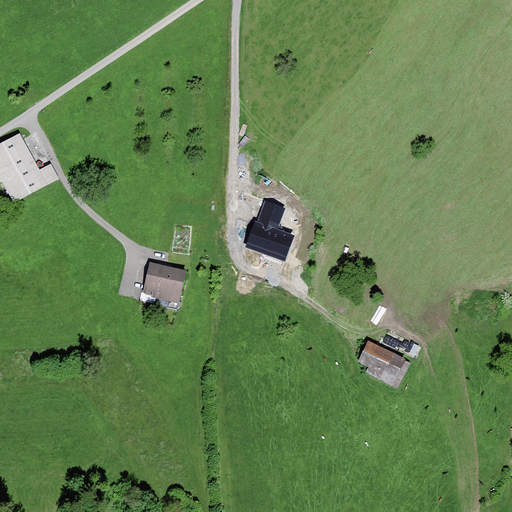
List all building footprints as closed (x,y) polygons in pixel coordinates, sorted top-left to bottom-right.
[(0,175),(15,203),(48,184),(40,171),(20,135),(0,146),(0,175)] [(58,179),(51,165),(40,171),(48,184),(58,179)] [(284,267),(295,236),(277,229),(287,203),(265,195),(244,251),(284,267)] [(309,219),(301,240),(313,244),(321,223),(309,219)] [(187,272),(150,264),(143,294),(152,296),(151,299),(180,305),(187,272)] [(386,341),(402,348),(408,336),(391,328),(386,341)] [(391,386),(404,361),(368,343),(358,363),(369,369),(366,373),(391,386)]
